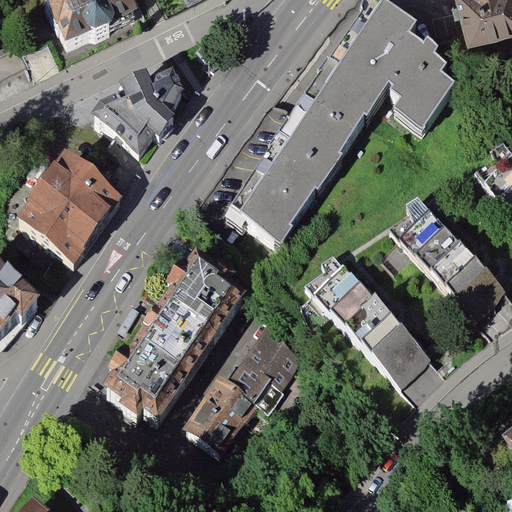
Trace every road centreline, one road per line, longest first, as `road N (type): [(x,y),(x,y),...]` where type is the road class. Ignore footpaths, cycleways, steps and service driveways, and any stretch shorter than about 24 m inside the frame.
road 1 (secondary): [(303,13),(225,117),(27,421)]
road 2 (residential): [(303,13),(257,2),(0,121)]
road 3 (residential): [(369,511),(434,416),(511,356)]
